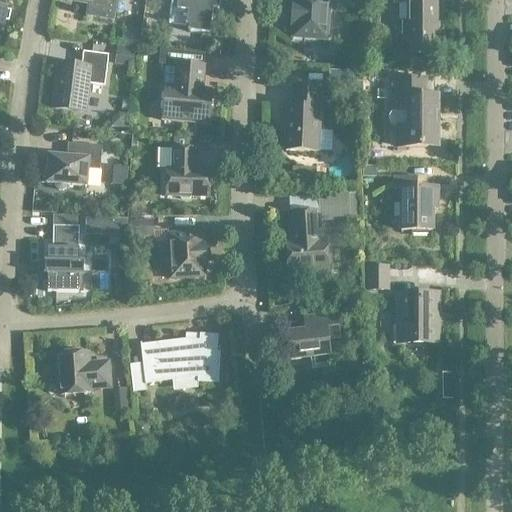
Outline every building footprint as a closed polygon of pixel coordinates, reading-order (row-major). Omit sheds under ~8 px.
[(5,11),(7,11),(9,0),(0,0),(0,24),(4,26),(5,21),(3,20),(5,11)] [(68,0),(69,0),(88,4),(85,17),(114,22),(117,2),(109,0),(68,0)] [(213,12),(218,12),(220,0),(171,0),(169,24),(188,26),(188,32),(209,35),(213,12)] [(293,2),(291,29),(293,29),(292,37),(326,40),(329,0),(294,0),(295,2),(293,2)] [(407,55),(437,55),(437,3),(416,3),(416,0),(392,0),(393,4),(407,4),(407,20),(402,20),(402,38),(407,38),(407,55)] [(122,49),(120,67),(131,68),(134,50),(122,49)] [(88,85),(104,87),(108,56),(83,53),(81,67),(59,64),(53,109),(84,113),(88,85)] [(336,61),(335,68),(361,70),(362,63),(336,61)] [(165,121),(208,125),(211,91),(201,90),(201,84),(203,84),(205,66),(176,64),(174,87),(165,87),(163,107),(166,107),(165,121)] [(361,92),(362,75),(338,73),(337,90),(361,92)] [(397,147),(437,147),(437,127),(433,127),(433,111),(437,111),(437,97),(433,97),(433,81),(397,81),(397,112),(394,112),(391,114),(389,118),(389,122),(391,126),(394,128),(397,128),(397,147)] [(285,152),(317,153),(319,87),(294,86),(293,106),(287,106),(286,118),(285,118),(285,134),(286,134),(285,152)] [(118,121),(117,128),(124,129),(125,122),(118,121)] [(187,130),(187,138),(197,138),(197,130),(187,130)] [(87,170),(99,171),(101,147),(71,144),(70,158),(48,157),(46,184),(86,187),(87,170)] [(187,198),(208,198),(209,170),(194,170),(194,166),(196,166),(197,150),(172,149),(171,169),(167,169),(166,197),(179,197),(181,200),(185,200),(187,198)] [(377,166),(363,166),(363,177),(377,177),(377,166)] [(120,169),(119,187),(127,188),(128,170),(120,169)] [(428,231),(432,231),(432,203),(437,203),(437,189),(417,189),(417,177),(393,177),(393,190),(401,190),(401,231),(411,231),(411,235),(428,235),(428,231)] [(347,195),(323,196),(324,212),(328,216),(349,215),(347,195)] [(328,272),(326,239),(321,239),(319,211),(289,213),(291,241),(286,241),(288,274),(308,273),(308,281),(312,285),(324,284),(328,280),(328,272)] [(44,262),(43,276),(47,276),(47,293),(83,293),(83,276),(84,276),(84,263),(78,262),(79,227),(77,227),(77,217),(53,216),(52,249),(48,249),(48,262),(44,262)] [(153,219),(127,221),(128,237),(154,236),(153,219)] [(86,220),(85,235),(126,236),(126,220),(86,220)] [(204,268),(206,268),(204,242),(202,242),(202,233),(168,235),(170,279),(204,277),(204,268)] [(388,267),(368,267),(368,291),(388,291),(388,267)] [(393,343),(437,343),(437,295),(399,295),(399,326),(393,326),(393,343)] [(331,368),(330,356),(328,340),(339,338),(336,314),(310,317),(312,331),(286,334),(289,361),(310,358),(311,370),(331,368)] [(218,385),(218,375),(219,353),(217,353),(217,337),(199,336),(199,342),(180,341),(140,346),(145,384),(197,378),(197,384),(218,385)] [(90,389),(109,388),(108,363),(93,364),(93,366),(88,367),(87,353),(82,354),(78,351),(65,352),(62,355),(57,355),(60,396),(90,393),(90,389)] [(452,374),(442,374),(442,382),(452,382),(452,374)] [(127,391),(114,392),(114,400),(128,399),(127,391)] [(149,422),(134,424),(136,438),(151,437),(149,422)]
